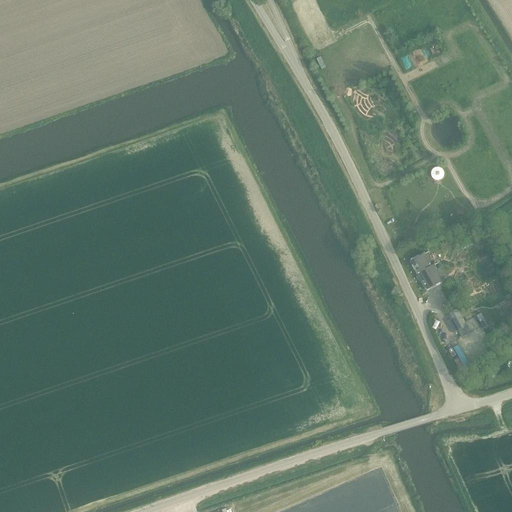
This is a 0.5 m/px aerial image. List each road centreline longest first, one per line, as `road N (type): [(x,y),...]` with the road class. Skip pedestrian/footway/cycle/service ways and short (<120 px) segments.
road 1 (unclassified): [(457,407),(302,80)]
road 2 (unclassified): [(143,511),(457,407)]
